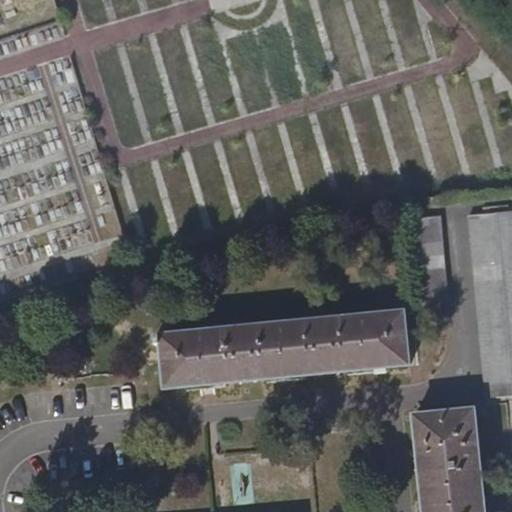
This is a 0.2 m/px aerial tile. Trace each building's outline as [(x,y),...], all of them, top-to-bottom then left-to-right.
[(511,394),(511,210),(466,215),(482,398),(511,394)] [(444,308),(435,218),(407,221),(415,311),(444,308)] [(115,263),(109,246),(80,255),(87,273),(115,263)] [(405,366),(399,314),(153,340),(153,347),(161,347),(165,392),(405,366)] [(482,511),(471,411),(413,416),(423,511),(482,511)]
